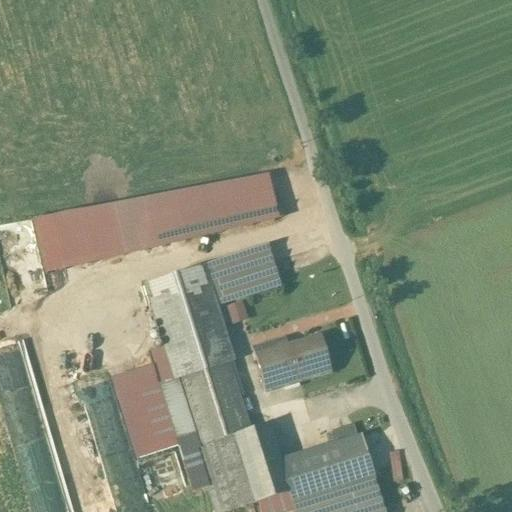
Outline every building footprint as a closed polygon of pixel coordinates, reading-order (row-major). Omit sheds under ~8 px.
[(30,217),(39,269),(276,225),(266,173),(30,217)] [(202,268),(145,286),(175,380),(179,378),(179,377),(229,362),(229,364),(232,362),(215,306),(279,286),(267,248),(203,268),(202,268)] [(233,324),(248,319),(241,301),(226,307),(233,324)] [(318,339),(287,348),(285,342),(251,351),(262,391),(327,373),(318,339)] [(229,362),(179,377),(179,378),(196,434),(199,446),(209,443),(235,435),(250,430),(229,364),(229,362)] [(175,380),(157,385),(175,440),(196,434),(179,378),(175,380)] [(250,430),(235,435),(251,484),(283,473),(279,461),(268,424),(250,430)] [(235,435),(209,443),(230,511),(257,503),(251,484),(235,435)] [(358,437),(279,461),(283,473),(290,493),(288,494),(294,511),(362,511),(380,507),(371,480),(358,437)] [(283,473),(251,484),(257,503),(288,494),(290,493),(283,473)]
